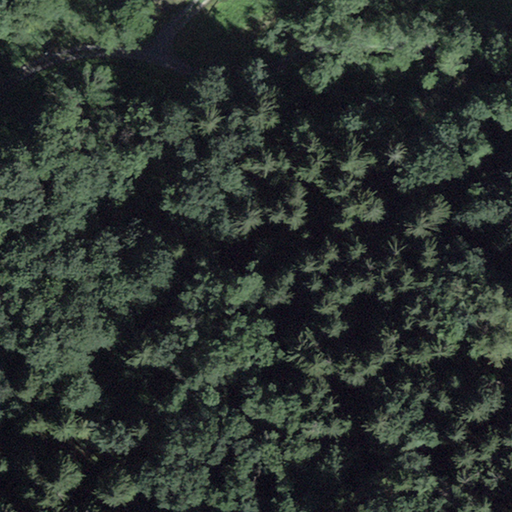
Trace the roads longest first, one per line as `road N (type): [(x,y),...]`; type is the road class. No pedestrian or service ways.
road 1 (track): [(511,68),(377,42),(311,51),(248,75),(75,51),(40,63),(0,92)]
road 2 (track): [(511,383),(404,432),(331,511)]
